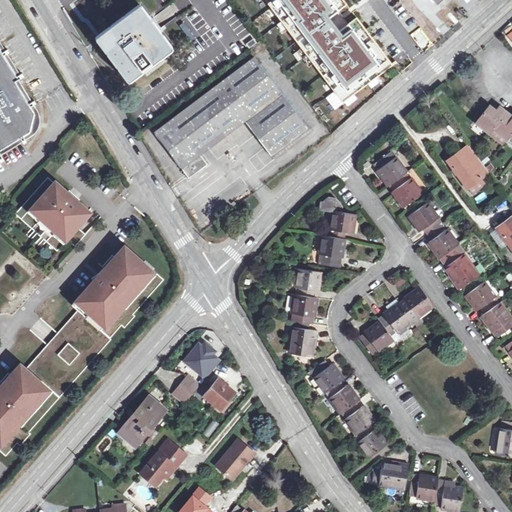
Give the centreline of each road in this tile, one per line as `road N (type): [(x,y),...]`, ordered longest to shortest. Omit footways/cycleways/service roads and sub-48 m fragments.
road 1 (residential): [(403,251),(345,295),(337,325),(414,435),(458,451),(497,511)]
road 2 (residential): [(209,283),(38,0)]
road 3 (unclassified): [(5,511),(209,283)]
road 4 (residential): [(357,511),(209,283)]
road 5 (unclassified): [(335,156),(506,0)]
road 6 (residential): [(403,251),(511,397)]
road 7 (unclassified): [(209,283),(335,156)]
road 8 (unknown): [(281,211),(252,179),(158,201)]
